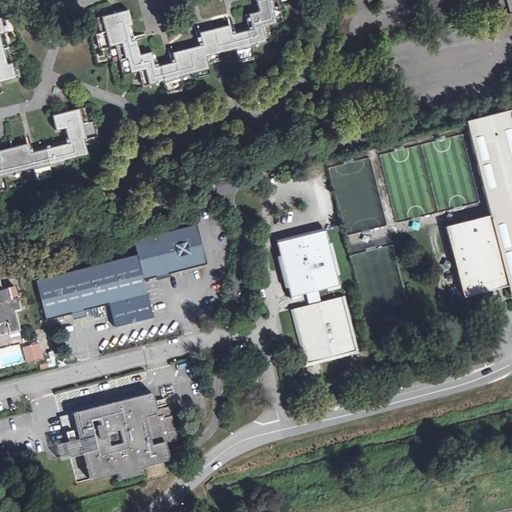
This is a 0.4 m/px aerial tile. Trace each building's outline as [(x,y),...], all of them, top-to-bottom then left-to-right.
[(128,11),(97,18),(101,33),(96,34),(100,49),(116,45),(124,75),(140,71),(144,85),(163,81),(166,92),(181,89),(178,77),(194,73),(195,79),(209,76),(207,63),(218,60),(221,59),(220,53),(236,50),(238,62),(253,58),(250,46),(269,41),(265,26),(282,22),(276,0),(255,0),(258,12),(248,14),(251,29),(232,34),(229,25),(210,30),(199,32),(202,45),(172,52),(174,61),(155,66),(151,52),(140,54),(136,40),(132,41),(128,26),(132,25),(128,11)] [(511,0),(367,0),(369,3),(377,1),(380,9),(406,2),(405,0),(511,0)] [(424,0),(429,17),(451,11),(447,0),(424,0)] [(511,10),(509,11),(499,14),(504,36),(511,34),(511,10)] [(0,37),(0,84),(10,82),(7,67),(2,67),(0,59),(0,37)] [(490,217),(445,228),(462,297),(483,292),(484,298),(496,294),(495,289),(507,286),(509,295),(511,294),(511,109),(466,121),(490,217)] [(0,190),(6,189),(3,177),(33,170),(36,182),(51,177),(50,170),(65,167),(64,162),(87,156),(82,140),(97,136),(94,121),(80,125),(75,111),(48,118),(53,133),(62,130),(66,144),(25,155),(23,146),(0,152),(0,190)] [(214,181),(228,177),(225,168),(212,171),(214,181)] [(136,254),(144,280),(155,277),(170,274),(206,265),(196,225),(133,240),(136,254)] [(318,291),(339,286),(325,231),(276,243),(290,298),(305,294),(308,305),(293,309),(307,364),(355,351),(342,297),(320,302),(318,291)] [(144,280),(136,254),(36,280),(46,321),(70,314),(85,311),(108,305),(114,327),(152,317),(144,280)] [(400,283),(387,287),(393,310),(406,307),(400,283)] [(0,284),(0,334),(19,330),(14,311),(20,309),(14,286),(1,289),(0,284)] [(152,392),(71,412),(78,439),(82,453),(88,480),(116,473),(141,466),(169,459),(152,392)] [(82,453),(78,439),(67,441),(66,444),(69,455),(71,456),(82,453)] [(141,466),(116,473),(118,480),(144,473),(141,466)]
